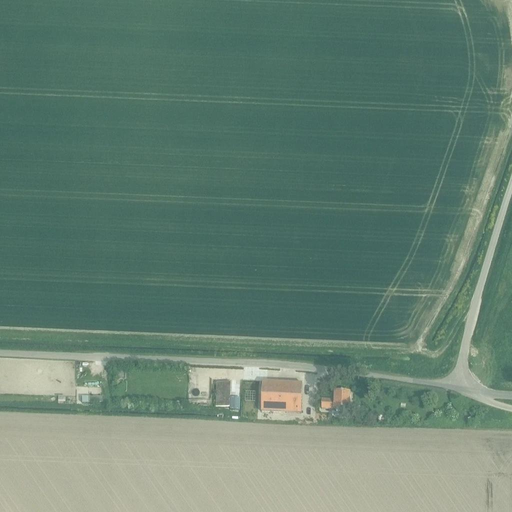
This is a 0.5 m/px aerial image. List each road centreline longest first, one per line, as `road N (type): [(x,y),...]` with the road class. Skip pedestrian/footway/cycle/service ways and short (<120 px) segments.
road 1 (unclassified): [(456,388),(263,363),(0,353)]
road 2 (unclassified): [(456,388),(511,182)]
